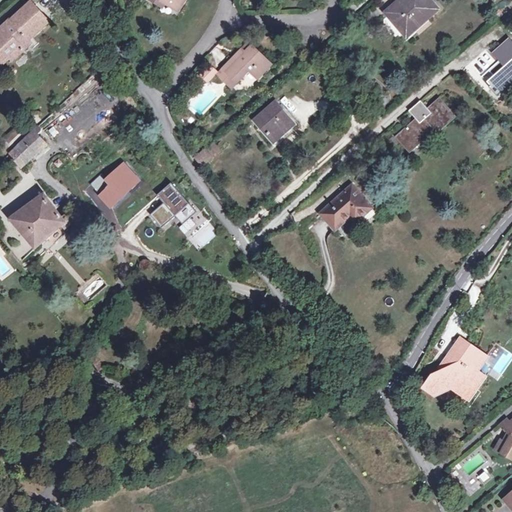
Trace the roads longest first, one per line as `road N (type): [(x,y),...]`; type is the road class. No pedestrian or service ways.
road 1 (unclassified): [(292,300),(127,389),(66,357),(0,384)]
road 2 (residential): [(245,241),(494,31)]
road 3 (unknown): [(50,177),(111,240),(292,300)]
road 4 (tertiary): [(511,220),(477,256),(391,396)]
road 5 (unclassified): [(245,241),(156,108)]
road 6 (residential): [(219,27),(315,20),(364,0)]
road 7 (unclassified): [(391,396),(341,356),(292,300)]
road 8 (tertiary): [(391,396),(447,511)]
